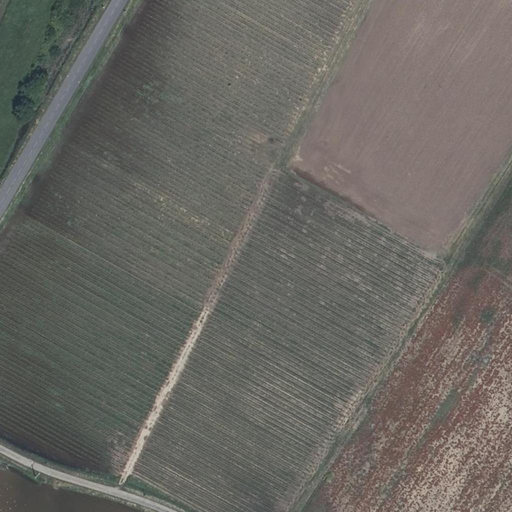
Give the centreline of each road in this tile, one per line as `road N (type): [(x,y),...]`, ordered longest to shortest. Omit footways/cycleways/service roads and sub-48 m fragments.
road 1 (secondary): [(0,207),(121,0)]
road 2 (unclassified): [(170,511),(0,446)]
